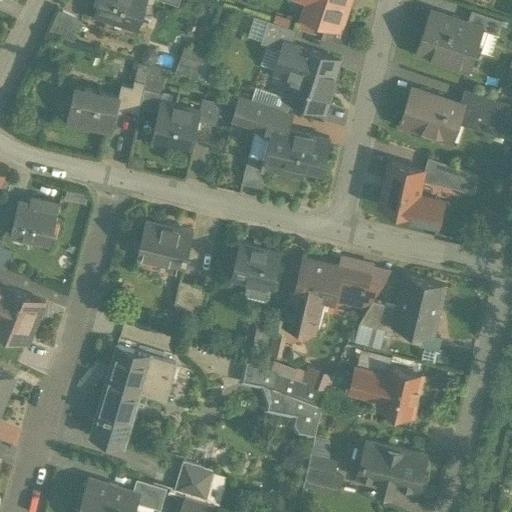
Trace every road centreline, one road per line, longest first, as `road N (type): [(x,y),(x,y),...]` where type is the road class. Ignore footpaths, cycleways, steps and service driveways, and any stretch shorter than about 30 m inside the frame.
road 1 (residential): [(337,228),(493,264),(500,279),(444,511)]
road 2 (residential): [(114,177),(18,511)]
road 3 (residential): [(337,228),(388,0)]
road 4 (residential): [(114,177),(337,228)]
road 5 (residential): [(0,140),(25,156),(114,177)]
